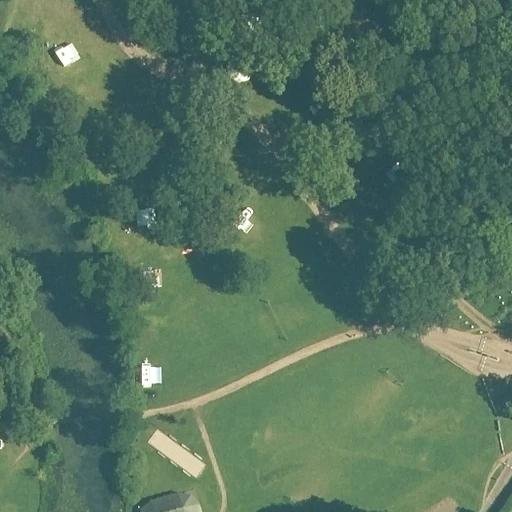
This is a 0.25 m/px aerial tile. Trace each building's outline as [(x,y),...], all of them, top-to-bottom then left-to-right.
[(341,26),(369,49),(389,27),(359,3),(341,26)] [(240,19),(234,29),(236,39),(246,44),(256,42),(262,33),(260,23),(251,17),(240,19)] [(68,56),(57,61),(67,80),(78,75),(68,56)] [(231,61),(225,70),(227,81),(237,86),(247,84),(253,75),(251,64),(242,59),(231,61)] [(381,159),(384,139),(362,135),(358,156),(381,159)] [(152,182),(127,185),(129,203),(155,199),(152,182)] [(188,511),(189,510),(190,505),(189,500),(187,495),(183,492),(178,489),(173,489),(167,490),(162,493),(159,497),(157,502),(157,508),(158,511),(188,511)]
